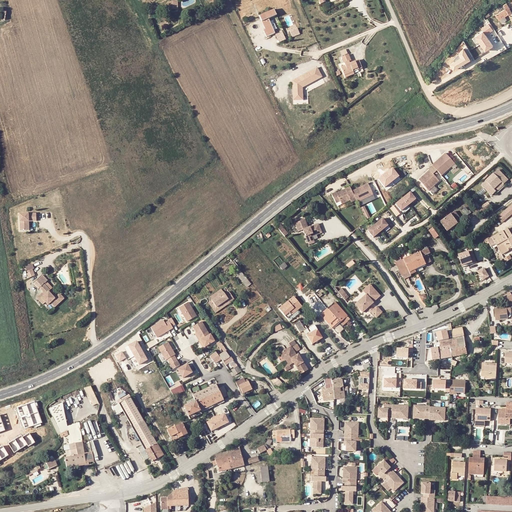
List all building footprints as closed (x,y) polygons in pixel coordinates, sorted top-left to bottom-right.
[(503,2),(507,12),(511,20),(511,12),(506,0),(503,2)] [(263,12),(273,7),(271,1),(254,9),(256,13),(263,10),(263,12)] [(494,12),(497,17),(505,13),(502,8),(494,12)] [(263,29),(270,26),(263,12),(257,14),(263,29)] [(280,22),(270,26),(274,35),(284,31),(280,22)] [(482,26),(486,34),(495,29),(491,22),(482,26)] [(292,37),(300,34),(298,27),(290,30),(292,37)] [(484,30),(474,36),(484,52),(494,46),(484,30)] [(479,47),(471,49),(474,56),(481,54),(479,47)] [(348,60),(350,59),(348,52),(341,55),(345,64),(341,65),(344,73),(353,70),(352,68),(357,66),(358,67),(362,66),(358,58),(351,61),(349,62),(348,60)] [(318,67),(292,79),(293,100),(304,100),(303,87),(323,77),(318,67)] [(432,164),(436,169),(441,175),(451,166),(447,161),(451,158),(446,152),(432,164)] [(428,168),(429,169),(418,178),(425,186),(431,182),(433,185),(439,180),(432,172),(436,169),(432,164),(428,168)] [(492,196),(509,180),(499,168),(481,184),(492,196)] [(365,182),(349,190),(353,199),(354,200),(370,192),(365,182)] [(333,191),(329,193),(333,202),(338,200),(339,203),(347,199),(349,201),(353,199),(349,190),(347,185),(334,192),(333,191)] [(411,191),(395,202),(400,210),(417,199),(411,191)] [(478,208),(480,212),(491,205),(488,201),(478,208)] [(503,222),(511,214),(511,203),(498,216),(503,222)] [(365,205),(361,207),(366,219),(371,217),(365,205)] [(461,217),(454,207),(439,219),(446,228),(461,217)] [(34,215),(34,211),(17,212),(18,228),(24,228),(24,219),(24,216),(26,215),(34,215)] [(24,219),(24,228),(27,228),(26,219),(34,219),(34,215),(26,215),(24,216),(24,219)] [(320,222),(310,225),(307,217),(298,221),(301,229),(305,228),(310,241),(315,239),(313,232),(317,230),(319,234),(324,233),(320,222)] [(374,237),(388,224),(382,217),(367,230),(374,237)] [(285,236),(288,233),(282,225),(279,227),(285,236)] [(433,227),(429,230),(436,238),(440,235),(433,227)] [(511,235),(508,228),(488,240),(491,246),(496,244),(503,254),(509,251),(508,249),(511,247),(511,235)] [(411,252),(409,253),(416,266),(426,261),(423,253),(428,251),(429,251),(427,246),(426,247),(426,245),(411,252)] [(463,267),(477,261),(472,249),(458,255),(463,267)] [(428,251),(423,253),(426,261),(431,258),(428,251)] [(415,267),(416,266),(409,253),(396,260),(402,273),(411,269),(415,267)] [(484,266),(477,271),(483,280),(490,275),(484,266)] [(48,298),(51,300),(47,282),(46,280),(41,284),(45,288),(48,290),(44,294),(48,298)] [(52,286),(47,282),(51,300),(53,298),(57,302),(66,294),(61,289),(56,294),(50,288),(52,286)] [(369,305),(381,295),(370,284),(363,289),(366,293),(354,304),(362,312),(366,308),(365,307),(368,304),(369,305)] [(46,300),(48,298),(44,294),(48,290),(45,288),(39,294),(46,300)] [(218,306),(227,299),(230,302),(234,299),(227,289),(213,299),(218,306)] [(342,289),(338,293),(343,299),(347,295),(342,289)] [(511,296),(509,292),(503,296),(505,299),(506,298),(507,301),(511,300),(511,296)] [(303,304),(295,293),(279,306),(287,316),(303,304)] [(227,299),(218,306),(213,299),(210,302),(216,311),(230,302),(227,299)] [(335,299),(321,312),(334,326),(340,319),(348,312),(335,299)] [(189,303),(180,308),(187,321),(196,316),(189,303)] [(376,306),(373,309),(370,312),(375,317),(382,311),(376,306)] [(496,318),(500,318),(508,318),(508,309),(496,309),(496,318)] [(348,312),(340,319),(343,322),(344,322),(351,316),(348,312)] [(300,318),(293,324),(298,331),(307,325),(306,322),(304,323),(300,318)] [(343,322),(340,319),(334,326),(336,328),(343,322)] [(163,320),(150,327),(157,338),(173,329),(172,326),(168,320),(164,322),(163,320)] [(202,321),(193,327),(197,333),(195,334),(203,347),(215,341),(211,333),(209,334),(202,321)] [(312,329),(307,332),(312,341),(323,335),(315,322),(310,325),(312,329)] [(452,355),(468,353),(463,325),(451,327),(453,337),(454,343),(450,343),(452,355)] [(430,348),(433,359),(452,355),(450,343),(454,343),(453,337),(440,339),(441,346),(430,348)] [(291,343),(295,350),(301,346),(297,341),(297,342),(295,339),(290,342),(291,343)] [(137,340),(128,346),(139,365),(148,360),(137,340)] [(168,342),(159,347),(166,360),(172,369),(180,365),(174,355),(176,354),(168,342)] [(294,360),(292,356),(297,352),(295,350),(291,343),(280,350),(283,355),(285,354),(286,357),(289,362),(294,360)] [(409,348),(397,347),(396,357),(409,357),(409,348)] [(122,350),(116,355),(120,361),(126,357),(122,350)] [(230,357),(225,351),(219,355),(223,361),(226,359),(230,357)] [(297,352),(292,356),(294,360),(301,371),(308,367),(299,351),(297,352)] [(216,352),(210,356),(215,364),(221,359),(216,352)] [(494,362),(483,362),(483,359),(480,359),(479,373),(486,373),(494,374),(494,362)] [(229,363),(232,368),(237,365),(233,360),(229,363)] [(187,363),(177,369),(183,378),(192,372),(187,363)] [(369,373),(360,372),(359,389),(368,389),(369,373)] [(190,389),(193,394),(217,383),(214,376),(189,387),(190,389)] [(332,386),(334,398),(344,396),(341,377),(332,379),(332,382),(332,386)] [(238,385),(240,385),(242,391),(254,386),(248,378),(237,383),(238,385)] [(397,379),(384,378),(383,387),(396,387),(397,379)] [(417,379),(403,379),(402,388),(421,389),(421,382),(417,382),(417,379)] [(451,379),(450,392),(457,392),(465,393),(466,380),(451,379)] [(446,380),(433,380),(432,387),(445,388),(445,391),(449,391),(449,387),(445,387),(446,380)] [(94,401),(100,398),(90,382),(84,384),(94,401)] [(323,399),(334,398),(332,386),(332,382),(329,383),(329,387),(322,388),(322,389),(323,399)] [(195,399),(200,409),(223,398),(217,383),(193,394),(195,399)] [(183,384),(171,389),(173,395),(185,390),(183,384)] [(164,452),(130,394),(118,401),(143,443),(137,446),(144,459),(150,455),(152,459),(164,452)] [(184,404),(189,414),(200,409),(195,399),(184,404)] [(64,431),(69,429),(70,429),(65,401),(54,406),(64,431)] [(384,407),(378,406),(378,416),(384,416),(384,414),(387,415),(388,413),(392,414),(392,417),(396,417),(396,415),(403,415),(403,418),(406,417),(407,404),(404,404),(404,406),(397,405),(397,403),(393,403),(389,403),(388,405),(384,404),(384,407)] [(419,403),(414,403),(413,416),(417,417),(418,415),(425,415),(425,417),(429,418),(429,419),(432,419),(433,417),(441,417),(441,420),(445,420),(446,406),(442,406),(441,408),(433,407),(433,405),(429,405),(429,404),(426,404),(426,406),(419,406),(419,403)] [(116,413),(122,411),(120,404),(114,405),(116,413)] [(492,420),(493,408),(478,408),(478,419),(487,420),(492,420)] [(202,413),(200,409),(189,414),(191,418),(202,413)] [(511,417),(511,409),(506,410),(506,412),(503,411),(503,409),(498,409),(498,419),(505,420),(506,417),(510,418),(511,417)] [(225,413),(206,422),(211,430),(229,422),(225,413)] [(321,423),(323,423),(323,419),(309,418),(309,434),(323,435),(323,427),(321,427),(321,423)] [(187,430),(182,419),(167,426),(172,437),(187,430)] [(359,422),(345,422),(345,437),(358,438),(359,422)] [(69,467),(75,466),(74,464),(84,462),(88,461),(84,440),(85,439),(83,427),(70,429),(69,429),(72,442),(71,442),(74,455),(67,456),(69,467)] [(294,427),(273,428),(273,436),(277,436),(277,439),(290,439),(290,435),(294,435),(294,427)] [(320,439),(322,439),(323,435),(309,434),(308,447),(320,448),(320,439)] [(358,442),(358,438),(345,437),(345,441),(346,441),(346,445),(346,450),(356,451),(356,448),(356,442),(358,442)] [(228,459),(230,467),(244,464),(239,444),(236,445),(236,447),(234,448),(225,450),(227,455),(231,454),(232,458),(228,459)] [(94,450),(87,451),(88,461),(96,460),(94,450)] [(227,455),(225,450),(213,453),(215,458),(212,459),(213,463),(215,462),(217,470),(230,467),(228,459),(232,458),(231,454),(227,455)] [(248,457),(249,462),(264,459),(262,454),(248,457)] [(52,468),(59,465),(54,455),(47,459),(52,468)] [(381,456),(375,463),(379,467),(378,468),(381,471),(379,473),(382,476),(389,468),(387,465),(387,464),(384,462),(385,461),(381,456)] [(311,457),(310,472),(321,473),(323,473),(324,457),(311,457)] [(469,457),(469,468),(478,469),(478,474),(484,474),(485,458),(481,458),(473,457),(469,457)] [(495,470),(507,470),(507,460),(496,459),(495,470)] [(452,473),(456,473),(465,473),(465,462),(452,462),(452,473)] [(268,463),(260,464),(261,471),(257,472),(258,479),(270,478),(268,463)] [(357,466),(344,465),(343,480),(345,480),(356,481),(357,466)] [(391,466),(389,468),(382,476),(384,479),(386,478),(392,483),(390,484),(394,487),(402,478),(399,475),(398,476),(393,471),(394,470),(391,466)] [(472,473),(478,474),(478,469),(469,468),(469,479),(471,479),(472,473)] [(321,473),(310,472),(310,481),(313,481),(312,490),(320,490),(320,481),(325,481),(325,477),(323,477),(323,473),(321,473)] [(356,481),(345,480),(344,484),(341,484),(341,488),(345,489),(345,498),(352,498),(352,489),(355,489),(356,481)] [(431,482),(423,482),(422,488),(423,489),(423,492),(424,492),(424,496),(434,496),(434,493),(432,492),(432,488),(430,488),(431,482)] [(181,503),(180,487),(175,488),(170,492),(171,503),(181,503)] [(460,498),(461,488),(449,488),(449,498),(460,498)] [(433,500),(434,496),(424,496),(422,496),(421,499),(423,499),(423,508),(421,507),(421,511),(422,511),(432,511),(433,509),(431,508),(431,500),(433,500)] [(487,505),(511,506),(511,497),(511,498),(487,497),(487,504),(487,505)] [(381,500),(372,510),(374,511),(376,511),(391,511),(389,510),(388,511),(382,505),(383,503),(381,500)]
